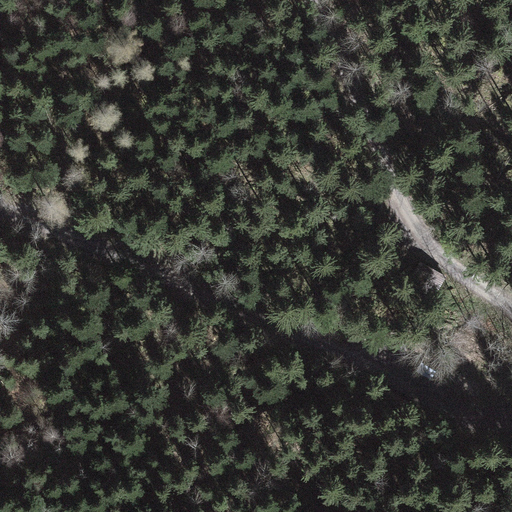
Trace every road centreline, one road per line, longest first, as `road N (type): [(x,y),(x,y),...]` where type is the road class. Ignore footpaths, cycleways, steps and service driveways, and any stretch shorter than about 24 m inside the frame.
road 1 (track): [(511,425),(484,429),(451,419),(328,351),(0,208)]
road 2 (track): [(315,0),(379,210),(413,258),(475,290),(511,331)]
